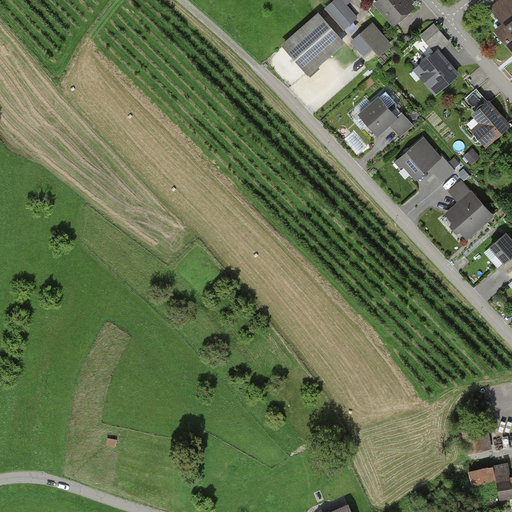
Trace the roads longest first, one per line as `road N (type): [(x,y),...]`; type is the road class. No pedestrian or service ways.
road 1 (residential): [(511,340),(261,70)]
road 2 (unclassified): [(153,511),(46,479),(0,482)]
